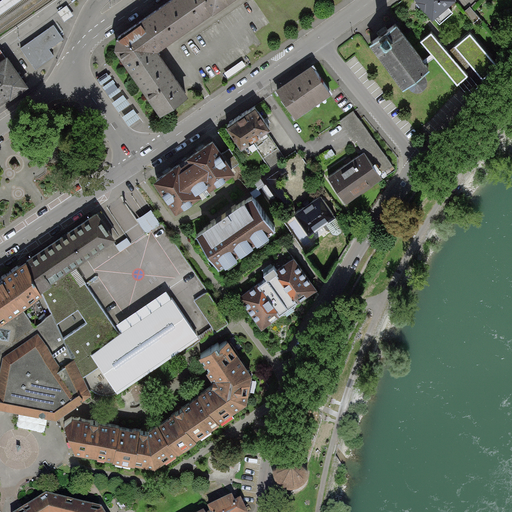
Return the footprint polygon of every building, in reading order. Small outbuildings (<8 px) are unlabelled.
[(5,0),(0,4),(0,13),(19,0),(5,0)] [(169,0),(140,21),(119,36),(116,47),(161,110),(174,101),(186,93),(155,48),(185,28),(224,0),(169,0)] [(451,0),(419,0),(433,15),(435,14),(441,21),(453,10),(447,4),(451,0)] [(66,4),(58,11),(64,19),(73,13),(66,4)] [(470,5),(464,11),(478,26),(484,21),(473,8),(470,5)] [(396,23),(371,42),(404,86),(409,82),(412,85),(417,87),(423,85),(426,82),(428,76),(424,72),(429,68),(426,63),(423,59),(396,23)] [(58,31),(53,24),(46,29),(20,48),(28,58),(34,67),(36,70),(54,56),(49,49),(54,45),(57,43),(63,38),(58,31)] [(432,31),(421,40),(431,52),(435,56),(457,83),(468,74),(462,67),(450,53),(432,31)] [(470,31),(455,44),(457,47),(469,61),(483,77),(498,64),(470,31)] [(457,47),(450,53),(462,67),(469,61),(457,47)] [(435,56),(431,52),(423,59),(426,63),(435,56)] [(0,98),(6,94),(8,97),(26,84),(20,76),(6,57),(0,61),(0,98)] [(328,91),(311,66),(277,89),(293,114),(328,91)] [(270,127),(255,105),(227,125),(242,146),(250,140),(253,145),(258,141),(255,137),(266,129),(270,127)] [(357,140),(369,131),(354,110),(340,120),(356,141),(357,140)] [(285,156),(266,129),(255,137),(258,141),(253,145),(269,167),(285,156)] [(365,151),(329,177),(347,201),(356,195),(354,192),(379,173),(382,177),(383,176),(380,173),(393,164),(369,131),(357,140),(365,151)] [(166,176),(158,181),(177,207),(232,168),(231,167),(221,153),(214,142),(207,147),(205,145),(201,148),(197,151),(199,153),(191,159),(193,161),(188,164),(183,168),(181,165),(174,171),(172,168),(168,171),(164,174),(166,176)] [(240,161),(230,147),(221,153),(231,167),(240,161)] [(279,162),(260,174),(266,183),(273,178),(285,170),(279,162)] [(266,183),(259,187),(272,206),(279,202),(286,197),(273,178),(266,183)] [(258,186),(252,190),(255,196),(261,192),(258,186)] [(276,227),(254,195),(245,201),(245,200),(232,209),(235,213),(230,216),(227,212),(222,215),(225,219),(220,223),(217,219),(204,228),(205,229),(197,234),(202,241),(215,261),(219,266),(228,260),(226,257),(231,253),(233,256),(262,236),(260,233),(264,230),(266,233),(276,227)] [(295,212),(310,232),(323,223),(327,229),(329,228),(332,233),(337,234),(343,231),(343,226),(335,214),(320,195),(312,201),(309,198),(302,203),(304,205),(295,212)] [(286,197),(279,202),(284,207),(290,202),(286,197)] [(71,231),(27,260),(41,289),(51,282),(50,279),(69,267),(113,237),(97,213),(71,231)] [(278,270),(294,258),(283,244),(231,282),(241,296),(267,277),(264,272),(274,265),(278,270)] [(315,288),(294,258),(278,270),(274,265),(264,272),(267,277),(241,296),(263,325),(286,309),(284,306),(290,302),(292,305),(315,288)] [(0,278),(0,318),(41,290),(41,289),(27,260),(14,268),(0,278)] [(41,289),(41,290),(57,323),(78,309),(87,321),(64,337),(82,375),(100,363),(92,352),(120,332),(85,281),(81,284),(69,267),(50,279),(51,282),(41,289)] [(82,375),(64,337),(57,323),(41,290),(0,318),(0,402),(7,404),(57,413),(89,391),(82,375)] [(208,291),(195,300),(212,325),(198,334),(202,339),(229,321),(223,313),(210,294),(208,291)] [(120,332),(92,352),(100,363),(116,387),(196,332),(172,297),(120,332)] [(119,425),(72,416),(65,421),(75,449),(114,456),(113,457),(135,461),(136,460),(156,463),(177,449),(177,450),(196,437),(195,436),(219,420),(218,419),(246,401),(250,373),(247,369),(242,362),(236,353),(231,345),(227,340),(220,344),(218,341),(201,353),(210,367),(208,368),(214,376),(212,384),(200,393),(201,394),(183,406),(176,410),(177,411),(171,414),(172,416),(159,424),(159,423),(148,430),(141,429),(134,428),(134,429),(119,426),(119,425)] [(278,464),(275,468),(274,473),(274,478),(275,483),(278,488),(282,491),(287,493),(292,493),(298,492),(302,490),(305,487),(308,484),(309,479),(310,475),(309,471),(307,466),(304,463),(303,461),(301,460),(297,458),(292,457),(290,458),(287,458),(282,460),(278,464)] [(101,511),(48,498),(24,511),(101,511)] [(210,511),(245,511),(241,502),(234,505),(232,499),(209,510),(210,511)]
